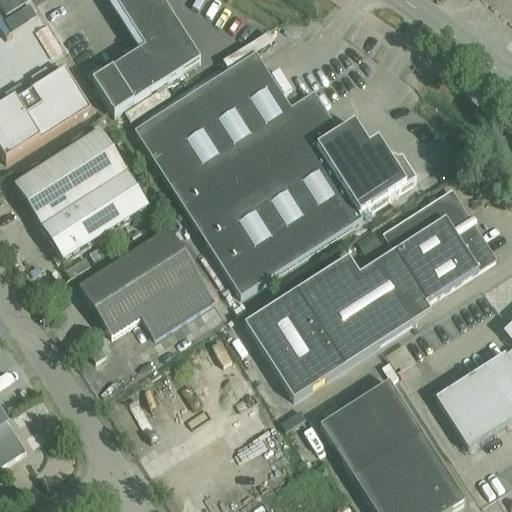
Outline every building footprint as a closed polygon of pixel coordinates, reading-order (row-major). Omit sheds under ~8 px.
[(144,54),(112,74),(92,87),(113,121),(200,66),(157,0),(121,0),(113,5),(144,54)] [(315,153),(338,138),(314,99),(290,114),(255,59),(134,137),(240,303),(362,225),(360,222),(359,221),(315,153)] [(0,158),(5,167),(90,114),(64,73),(0,113),(0,158)] [(339,139),(338,138),(315,153),(359,221),(360,222),(415,186),(401,163),(392,169),(377,146),(368,152),(354,129),(339,139)] [(148,213),(126,178),(100,137),(14,192),(62,268),(148,213)] [(393,257),(370,272),(408,331),(413,328),(402,311),(420,299),(426,308),(495,265),(451,196),(383,240),(393,257)] [(220,317),(200,285),(168,235),(78,292),(111,343),(140,324),(160,355),(220,317)] [(293,405),(408,331),(370,272),(359,279),(348,263),(244,329),(293,405)] [(511,334),(509,337),(511,340),(511,353),(505,360),(504,359),(435,404),(468,455),(511,427),(511,334)] [(392,376),(419,360),(407,341),(380,358),(392,376)] [(98,351),(88,357),(95,367),(105,361),(98,351)] [(456,511),(464,507),(420,438),(388,388),(319,432),(370,511),(456,511)] [(0,472),(25,457),(8,429),(0,415),(0,472)]
